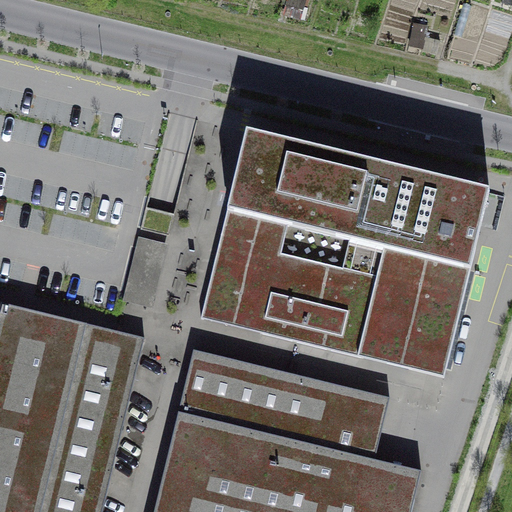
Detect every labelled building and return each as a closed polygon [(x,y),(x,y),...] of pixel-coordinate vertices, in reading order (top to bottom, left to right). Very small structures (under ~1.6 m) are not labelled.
[(285,0),(281,14),(304,21),(308,7),(305,6),(306,0),(285,0)] [(405,45),(437,54),(441,41),(428,37),(431,27),(412,21),(405,45)] [(368,156),(247,127),(201,318),(443,377),(490,186),(368,156)] [(128,300),(145,302),(148,282),(163,284),(169,240),(136,236),(128,300)] [(29,310),(0,302),(0,511),(102,511),(145,338),(29,310)] [(292,373),(193,349),(153,511),(411,511),(421,471),(375,460),(390,397),(292,373)]
